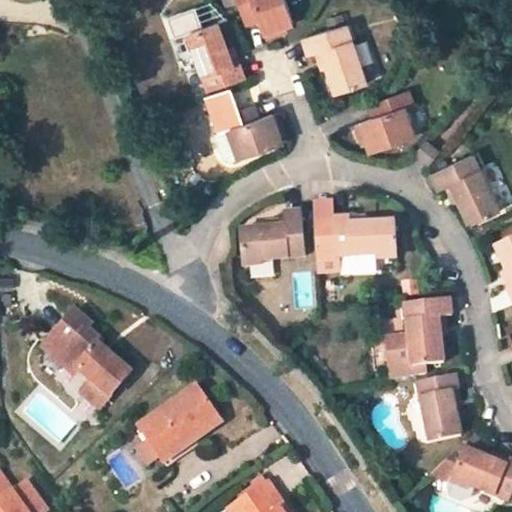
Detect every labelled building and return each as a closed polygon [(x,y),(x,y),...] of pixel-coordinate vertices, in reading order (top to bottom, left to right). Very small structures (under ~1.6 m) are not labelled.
[(293,24),(284,0),(237,0),(245,24),(259,19),(264,34),(293,24)] [(211,91),(246,78),(243,72),(240,63),(234,65),(219,23),(190,33),(211,91)] [(337,95),(368,84),(348,24),(304,38),(309,54),(322,49),(337,95)] [(372,154),(418,138),(407,109),(415,106),(409,91),(370,104),(375,120),(362,125),(372,154)] [(241,159),(284,144),(274,118),(273,114),(260,120),(255,104),(215,119),(221,134),(230,130),(241,159)] [(439,152),(428,142),(418,154),(430,162),(439,152)] [(471,226),(500,213),(475,155),(433,174),(439,188),(445,186),(452,183),(459,200),(471,226)] [(452,183),(445,186),(451,197),(453,203),(459,200),(452,183)] [(315,201),(316,218),(334,217),(333,200),(315,201)] [(240,231),(243,263),(306,257),(302,212),(285,213),(286,227),(240,231)] [(316,218),(317,274),(342,272),(341,257),(336,257),(335,217),(334,217),(316,218)] [(341,257),(399,253),(397,220),(352,223),(352,217),(335,217),(336,257),(341,257)] [(511,239),(498,246),(511,277),(511,288),(509,290),(511,296),(511,239)] [(451,299),(406,304),(409,336),(387,338),(392,382),(425,375),(425,365),(445,363),(440,318),(452,316),(451,299)] [(77,312),(48,346),(78,371),(80,369),(94,381),(84,394),(101,409),(132,372),(111,354),(106,360),(95,350),(101,345),(103,342),(88,329),(92,324),(77,312)] [(106,360),(111,354),(101,345),(95,350),(106,360)] [(419,383),(431,443),(462,437),(453,392),(460,391),(457,375),(419,383)] [(197,388),(142,427),(163,459),(203,432),(205,434),(222,422),(197,388)] [(163,459),(169,467),(209,439),(205,434),(203,432),(163,459)] [(475,487),(510,502),(511,496),(511,460),(510,460),(508,466),(466,449),(465,450),(461,448),(437,469),(455,476),(450,488),(453,495),(464,501),(471,496),(475,487)] [(1,474),(0,474),(0,511),(44,511),(47,510),(28,483),(14,492),(1,474)] [(288,511),(269,483),(231,509),(233,511),(288,511)]
